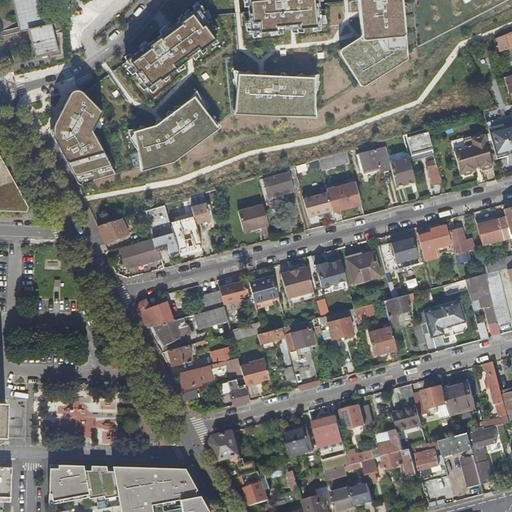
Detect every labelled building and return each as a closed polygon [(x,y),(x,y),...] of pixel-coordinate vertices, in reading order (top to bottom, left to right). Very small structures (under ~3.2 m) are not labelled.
[(12,0),(19,30),(19,32),(29,30),(35,55),(34,55),(34,56),(57,51),(57,49),(56,50),(51,24),(51,25),(51,23),(50,23),(44,0),(12,0)] [(317,30),(314,0),(267,0),(267,3),(250,4),(252,25),(260,25),(260,36),(277,34),(276,29),(300,27),(300,31),(317,30)] [(362,39),(365,42),(403,39),(405,36),(401,0),(358,0),(358,1),(362,39)] [(201,31),(192,17),(181,25),(182,27),(162,43),(160,41),(150,49),(152,52),(132,65),(138,74),(136,76),(148,91),(215,43),(205,29),(201,31)] [(511,47),(511,30),(494,38),(498,53),(511,47)] [(365,42),(362,39),(342,51),(341,55),(361,86),(364,87),(406,60),(405,36),(403,39),(365,42)] [(315,80),(238,77),(235,112),(234,117),(315,119),(315,80)] [(92,134),(103,113),(84,93),(78,87),(71,86),(48,133),(78,188),(116,175),(92,134)] [(156,128),(133,134),(140,167),(141,172),(174,164),(218,129),(215,125),(194,97),(156,128)] [(511,115),(486,122),(489,132),(511,125),(511,115)] [(511,125),(489,132),(496,156),(506,153),(506,155),(511,153),(511,125)] [(427,129),(406,135),(411,154),(432,149),(427,129)] [(483,136),(471,139),(473,146),(465,148),(453,151),(460,174),(464,176),(470,175),(473,170),(473,169),(473,167),(479,166),(480,168),(491,165),(483,136)] [(473,146),(471,139),(463,142),(465,148),(473,146)] [(388,156),(386,147),(359,154),(364,171),(380,167),(382,172),(391,169),(390,163),(388,156)] [(411,154),(408,155),(409,158),(410,162),(434,155),(432,149),(411,154)] [(407,151),(388,156),(390,163),(409,158),(408,155),(407,151)] [(348,152),(319,161),(322,170),(351,162),(348,152)] [(0,211),(27,212),(28,207),(0,156),(0,211)] [(391,169),(396,187),(416,182),(410,162),(409,158),(390,163),(391,169)] [(433,185),(442,183),(436,161),(427,163),(433,185)] [(295,168),(288,170),(288,172),(263,179),(268,196),(300,187),(295,168)] [(332,210),(332,211),(362,203),(356,182),(327,190),(328,193),(332,210)] [(304,199),(308,217),(332,210),(328,193),(304,199)] [(189,199),(166,205),(166,206),(170,219),(176,217),(175,212),(176,211),(182,210),(186,225),(187,227),(196,224),(192,207),(189,199)] [(192,207),(196,224),(211,220),(206,203),(192,207)] [(269,225),(264,205),(238,211),(244,232),(269,225)] [(155,238),(173,233),(170,219),(166,206),(147,211),(155,238)] [(182,210),(176,211),(180,226),(186,225),(182,210)] [(488,219),(476,222),(482,245),(511,238),(510,234),(506,217),(488,222),(488,219)] [(114,221),(97,225),(105,244),(126,235),(122,218),(114,221)] [(419,237),(425,261),(438,257),(437,254),(436,248),(445,246),(451,244),(448,232),(446,226),(431,230),(432,233),(419,237)] [(453,231),(448,232),(451,244),(453,250),(453,252),(455,252),(456,254),(475,249),(472,238),(465,240),(462,232),(454,234),(453,231)] [(155,238),(152,239),(155,249),(158,249),(168,246),(170,255),(179,253),(173,233),(155,238)] [(392,245),(380,248),(385,267),(419,258),(413,237),(391,242),(392,245)] [(152,239),(119,248),(124,265),(129,268),(160,260),(158,249),(155,249),(152,239)] [(436,248),(437,254),(447,251),(445,246),(436,248)] [(355,285),(381,278),(375,252),(349,259),(349,258),(348,258),(355,285)] [(490,273),(498,271),(511,267),(511,256),(487,263),(487,265),(490,273)] [(344,282),(348,281),(342,261),(327,265),(327,263),(317,266),(322,287),(344,282)] [(477,268),(479,276),(486,274),(490,273),(487,265),(477,268)] [(308,268),(303,269),(309,293),(314,292),(308,268)] [(309,293),(303,269),(298,270),(299,273),(292,275),(291,272),(282,275),(288,299),(290,298),(309,293)] [(498,322),(498,325),(511,322),(498,271),(490,273),(486,274),(498,322)] [(466,280),(471,299),(481,296),(483,308),(485,307),(489,324),(498,322),(486,274),(479,276),(466,280)] [(251,283),(252,288),(256,303),(273,299),(280,297),(275,277),(251,283)] [(227,287),(221,288),(221,291),(225,306),(229,304),(236,302),(238,308),(256,303),(252,288),(248,289),(246,282),(227,287)] [(344,282),(322,287),(324,295),(346,289),(344,282)] [(201,296),(205,313),(226,307),(225,306),(221,291),(201,296)] [(309,293),(290,298),(292,305),(311,299),(309,293)] [(384,301),(391,327),(391,328),(400,326),(397,314),(412,310),(409,302),(415,300),(413,294),(394,299),(384,301)] [(481,296),(471,299),(474,310),(483,308),(481,296)] [(274,305),(273,299),(256,303),(258,309),(274,305)] [(144,319),(150,328),(155,327),(175,321),(168,303),(152,309),(147,300),(146,300),(141,303),(140,310),(144,319)] [(425,312),(432,337),(443,334),(444,338),(465,333),(468,328),(461,302),(425,312)] [(355,309),(359,325),(363,324),(362,318),(376,314),(374,305),(355,309)] [(205,313),(196,315),(200,328),(229,320),(226,307),(205,313)] [(319,319),(321,324),(328,323),(332,340),(354,334),(348,311),(344,312),(321,318),(319,319)] [(166,346),(168,345),(189,334),(184,318),(175,321),(155,327),(166,346)] [(294,326),(288,327),(283,329),(286,341),(287,343),(289,351),(315,344),(311,329),(308,329),(307,322),(299,324),(301,332),(296,333),(294,326)] [(235,342),(259,335),(264,334),(261,323),(232,331),(233,334),(235,342)] [(420,346),(426,344),(422,326),(415,327),(420,346)] [(375,355),(397,349),(391,328),(391,327),(370,333),(375,355)] [(484,328),(479,329),(481,340),(487,338),(484,328)] [(259,335),(262,345),(283,339),(283,342),(286,341),(283,329),(264,334),(259,335)] [(286,360),(291,359),(289,351),(287,343),(282,344),(286,360)] [(171,359),(173,367),(194,361),(190,345),(169,351),(171,359)] [(215,347),(215,358),(232,358),(232,347),(215,347)] [(234,380),(238,379),(244,378),(242,367),(239,358),(222,363),(223,366),(230,364),(234,380)] [(262,381),(271,379),(265,360),(251,363),(251,365),(242,367),(244,378),(247,386),(258,384),(257,382),(262,381)] [(507,412),(494,363),(486,365),(496,404),(497,404),(500,415),(480,421),(482,428),(485,427),(486,430),(490,428),(493,427),(498,426),(510,423),(507,412)] [(216,364),(181,373),(183,381),(185,389),(202,384),(202,382),(215,379),(212,369),(216,368),(216,364)] [(289,381),(296,379),(293,366),(286,368),(289,381)] [(235,406),(251,401),(247,386),(244,378),(238,379),(241,390),(231,392),(235,406)] [(470,383),(473,395),(480,394),(477,380),(470,382),(470,383)] [(450,414),(476,407),(473,395),(470,383),(444,390),(450,414)] [(444,390),(444,387),(437,388),(436,384),(429,386),(431,390),(415,394),(418,408),(420,416),(429,414),(428,410),(434,408),(436,413),(439,412),(441,419),(451,416),(450,414),(444,390)] [(511,389),(503,392),(509,411),(507,412),(510,423),(511,422),(511,389)] [(362,408),(361,406),(341,411),(346,430),(364,426),(364,428),(367,428),(362,408)] [(367,428),(368,432),(376,430),(370,406),(362,408),(367,428)] [(398,428),(399,431),(423,425),(420,416),(418,408),(394,414),(398,428)] [(346,467),(351,465),(348,453),(338,416),(324,420),(321,409),(311,411),(313,420),(316,431),(326,429),(328,436),(331,435),(331,438),(335,458),(323,461),(325,467),(312,470),(313,475),(326,472),(346,467)] [(309,427),(285,433),(291,455),(314,449),(309,427)] [(497,443),(493,427),(490,428),(486,430),(485,427),(482,428),(481,428),(468,431),(469,434),(473,449),(475,457),(476,462),(482,484),(493,481),(488,462),(487,462),(483,447),(497,443)] [(373,451),(375,459),(382,457),(404,451),(399,431),(398,428),(391,430),(391,431),(377,435),(380,448),(373,450),(373,451)] [(243,464),(235,431),(215,437),(212,443),(222,461),(226,460),(228,463),(231,467),(238,466),(241,476),(244,476),(259,471),(256,461),(243,464)] [(473,449),(469,434),(456,437),(440,442),(442,448),(443,455),(444,457),(473,449)] [(442,448),(440,442),(428,445),(411,449),(412,452),(424,449),(425,453),(416,456),(420,471),(423,471),(424,478),(434,475),(432,468),(446,465),(444,457),(443,455),(438,456),(437,450),(442,448)] [(404,451),(382,457),(385,470),(402,466),(405,475),(408,475),(408,476),(417,474),(412,452),(411,449),(404,451)] [(367,461),(374,459),(375,459),(373,451),(357,455),(356,450),(348,453),(351,465),(363,462),(367,461)] [(470,488),(482,484),(476,462),(475,457),(463,460),(470,488)] [(377,473),(374,459),(367,461),(363,462),(364,467),(369,484),(369,485),(377,482),(375,474),(377,473)] [(364,467),(363,462),(351,465),(346,467),(347,471),(364,467)] [(208,511),(184,469),(50,465),(49,505),(79,506),(79,502),(91,503),(91,508),(106,508),(106,511),(120,511),(119,511),(208,511)] [(9,511),(12,467),(0,467),(0,511),(9,511)] [(347,471),(346,467),(326,472),(327,476),(328,480),(348,475),(347,471)] [(251,506),(270,500),(266,490),(271,488),(265,472),(261,474),(260,471),(259,471),(244,476),(247,487),(246,488),(251,506)] [(300,490),(297,479),(295,471),(289,472),(292,492),(300,490)] [(373,502),(369,485),(369,484),(351,488),(352,489),(356,507),(373,502)] [(339,511),(357,508),(356,507),(352,489),(351,488),(332,493),(336,511),(339,511)] [(328,511),(324,495),(303,501),(305,511),(328,511)]
